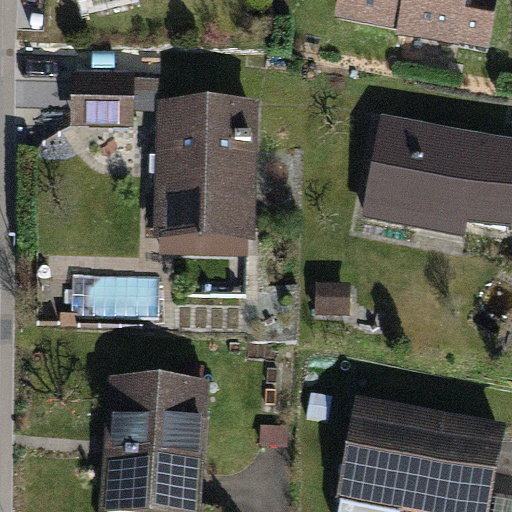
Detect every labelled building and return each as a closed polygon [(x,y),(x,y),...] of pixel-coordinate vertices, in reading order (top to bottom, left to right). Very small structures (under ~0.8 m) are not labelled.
[(346,0),(344,15),(405,26),(403,36),(453,45),(455,36),(487,42),(494,5),(474,2),(472,0),(346,0)] [(154,107),(155,85),(79,81),(77,123),(132,126),(133,106),(154,107)] [(253,117),(166,115),(163,221),(250,223),(253,117)] [(511,185),(511,144),(382,115),(359,216),(498,248),(511,185)] [(203,511),(212,375),(118,369),(109,511),(203,511)] [(482,511),(496,427),(352,404),(337,501),(407,511),(482,511)]
